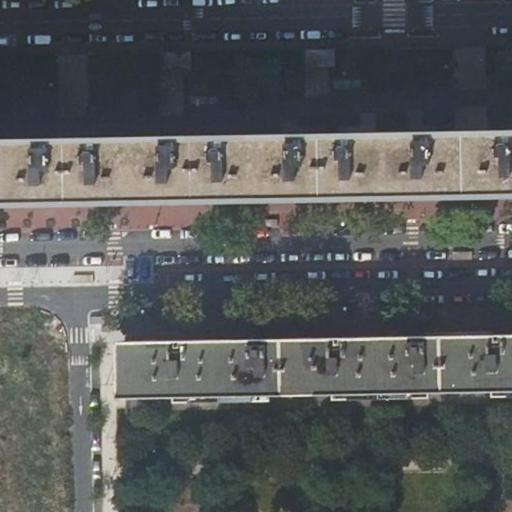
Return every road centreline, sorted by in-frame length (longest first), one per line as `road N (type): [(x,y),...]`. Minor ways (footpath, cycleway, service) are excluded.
road 1 (residential): [(511,239),(0,248)]
road 2 (residential): [(0,24),(511,17)]
road 3 (residential): [(78,297),(511,293)]
road 4 (residential): [(78,297),(82,511)]
